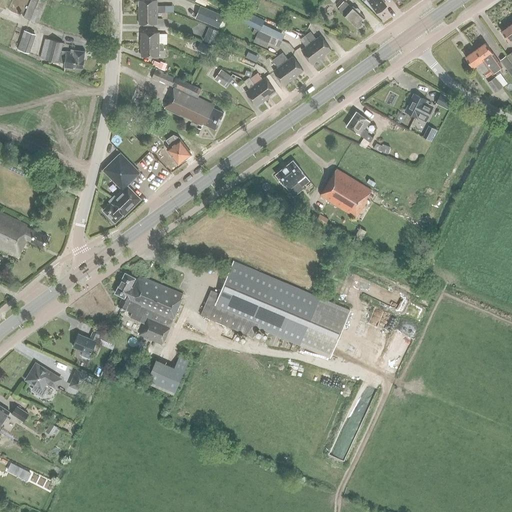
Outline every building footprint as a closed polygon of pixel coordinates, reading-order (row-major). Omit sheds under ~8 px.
[(30,0),(23,18),(34,22),(43,0),(30,0)] [(138,0),(139,11),(156,12),(164,12),(164,5),(156,5),(156,0),(138,0)] [(249,2),(248,1),(245,0),(243,0),(241,6),(246,8),(247,8),(249,2)] [(356,9),(353,6),(351,8),(346,2),(346,3),(342,0),(340,0),(336,5),(340,8),(338,10),(344,16),(343,16),(357,28),(357,27),(360,27),(363,24),(362,22),(363,21),(362,20),(365,18),(359,12),(360,11),(357,8),(356,9)] [(386,6),(381,0),(367,0),(376,13),(386,6)] [(196,18),(218,28),(223,16),(201,6),(196,18)] [(258,31),(259,30),(262,24),(263,21),(240,10),(235,20),(258,31)] [(156,12),(139,11),(139,23),(156,24),(156,12)] [(273,29),(262,24),(259,30),(270,35),(273,29)] [(511,25),(511,24),(501,31),(509,41),(511,38),(511,25)] [(33,52),(38,32),(25,29),(21,49),(33,52)] [(265,48),(270,36),(263,33),(258,31),(253,42),(265,48)] [(310,31),(305,35),(321,57),(331,49),(320,35),(316,39),(310,31)] [(158,44),(158,32),(141,32),(141,44),(158,44)] [(206,32),(203,40),(213,44),(217,36),(206,32)] [(305,35),(300,39),(306,46),(301,50),(312,64),(321,57),(305,35)] [(71,52),(61,51),(63,43),(46,39),(41,58),(58,62),(65,63),(64,67),(73,68),(74,67),(83,68),(85,51),(75,50),(71,50),(71,52)] [(207,54),(210,46),(199,42),(196,50),(207,54)] [(493,67),(499,62),(485,43),(475,50),(486,65),(488,68),(492,73),(496,71),(493,67)] [(158,46),(158,44),(141,44),(141,56),(158,56),(158,51),(164,51),(164,46),(158,46)] [(215,56),(226,61),(230,54),(218,49),(215,56)] [(487,77),(492,73),(488,68),(486,65),(475,50),(465,57),(472,67),(477,64),(483,72),(487,77)] [(245,57),(250,60),(253,54),(248,52),(245,57)] [(293,78),(303,70),(293,56),(288,60),(282,52),(277,56),(293,78)] [(284,85),(293,78),(277,56),(272,60),(278,67),(273,71),(284,85)] [(511,64),(506,57),(501,60),(508,70),(511,74),(511,64)] [(153,62),(152,66),(158,68),(157,68),(164,71),(166,65),(159,63),(159,64),(153,62)] [(159,81),(174,87),(164,108),(202,126),(203,124),(215,130),(223,113),(213,108),(214,105),(197,97),(201,89),(175,77),(175,78),(155,69),(151,77),(159,81)] [(214,79),(224,86),(231,76),(220,70),(214,79)] [(262,76),(254,83),(255,84),(265,99),(275,91),(265,77),(264,78),(262,76)] [(254,83),(250,77),(244,82),(249,89),(245,92),(256,106),(265,99),(255,84),(254,83)] [(494,92),(502,88),(495,78),(487,82),(494,92)] [(414,94),(405,111),(425,122),(432,109),(426,106),(428,101),(414,94)] [(452,100),(440,94),(436,103),(447,109),(452,100)] [(356,133),(360,136),(360,135),(363,139),(369,143),(373,138),(367,134),(368,132),(364,129),(370,121),(365,118),(356,112),(346,126),(356,133)] [(158,128),(143,122),(141,127),(156,133),(158,128)] [(425,136),(434,141),(439,129),(430,125),(425,136)] [(168,152),(169,154),(170,154),(178,164),(191,154),(180,140),(181,140),(179,138),(173,134),(166,140),(171,147),(167,149),(168,151),(168,152)] [(376,143),(373,148),(387,154),(390,147),(382,144),(382,145),(376,143)] [(140,173),(120,153),(103,170),(122,189),(109,202),(110,203),(103,210),(115,223),(123,215),(124,216),(141,199),(127,185),(140,173)] [(300,186),(302,189),(306,194),(314,188),(306,177),(293,160),(286,166),(282,168),(282,169),(275,174),(283,185),(284,185),(288,191),(296,185),(298,188),(300,186)] [(355,219),(367,200),(365,199),(370,191),(335,170),(319,196),(355,219)] [(0,249),(17,258),(26,239),(43,247),(48,237),(26,226),(27,225),(0,211),(0,249)] [(328,219),(319,214),(316,220),(322,224),(324,225),(328,219)] [(257,327),(299,345),(330,357),(350,309),(233,261),(220,293),(211,290),(201,314),(253,336),(257,327)] [(135,278),(125,273),(115,293),(122,297),(118,307),(126,310),(126,309),(132,312),(130,318),(144,324),(140,335),(163,344),(183,294),(139,276),(133,289),(131,288),(135,278)] [(422,317),(426,304),(383,290),(379,303),(422,317)] [(402,318),(389,340),(407,350),(420,329),(402,318)] [(95,341),(99,333),(93,331),(90,339),(78,334),(73,347),(83,351),(81,354),(82,354),(82,357),(85,359),(88,357),(89,358),(96,341),(95,341)] [(114,344),(115,343),(117,337),(104,331),(101,339),(114,344)] [(155,351),(141,345),(138,351),(153,357),(155,351)] [(180,355),(175,368),(185,372),(190,360),(180,355)] [(36,364),(26,380),(35,385),(33,388),(33,391),(41,395),(43,395),(50,384),(55,387),(60,379),(36,364)] [(81,390),(88,376),(76,371),(70,385),(81,390)] [(0,425),(9,412),(0,405),(0,425)] [(28,414),(16,406),(12,414),(23,421),(28,414)] [(52,436),(57,427),(50,422),(45,431),(52,436)] [(30,472),(11,463),(7,470),(26,480),(30,472)]
